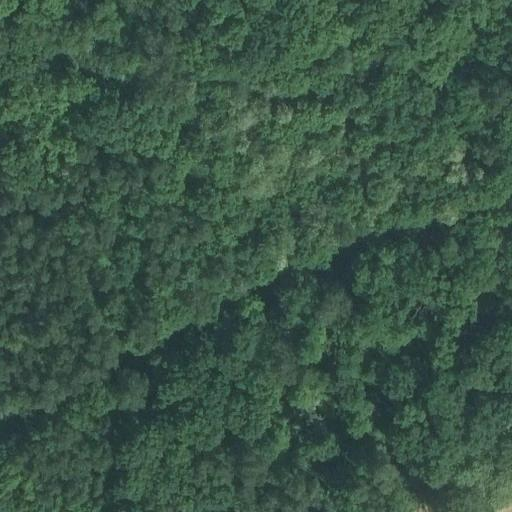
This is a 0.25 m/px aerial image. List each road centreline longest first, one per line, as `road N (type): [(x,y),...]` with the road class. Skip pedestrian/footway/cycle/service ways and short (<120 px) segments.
road 1 (track): [(511,189),(406,214),(172,318)]
road 2 (track): [(172,318),(36,382),(0,411)]
